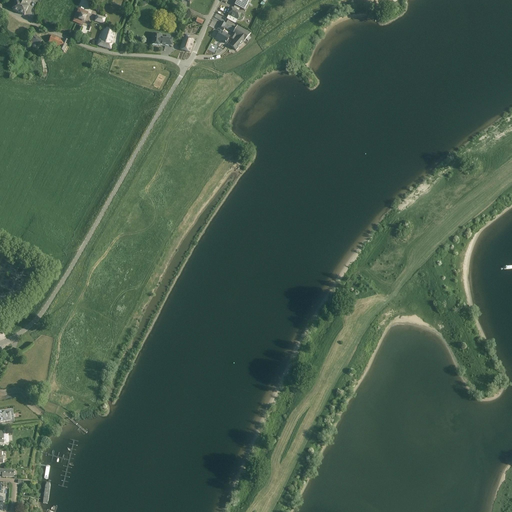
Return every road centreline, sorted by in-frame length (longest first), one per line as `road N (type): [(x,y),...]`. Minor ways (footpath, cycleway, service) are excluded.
road 1 (tertiary): [(0,344),(41,314),(186,66)]
road 2 (track): [(198,63),(67,299),(35,331),(23,330)]
road 3 (unclassified): [(186,66),(80,44),(0,5)]
